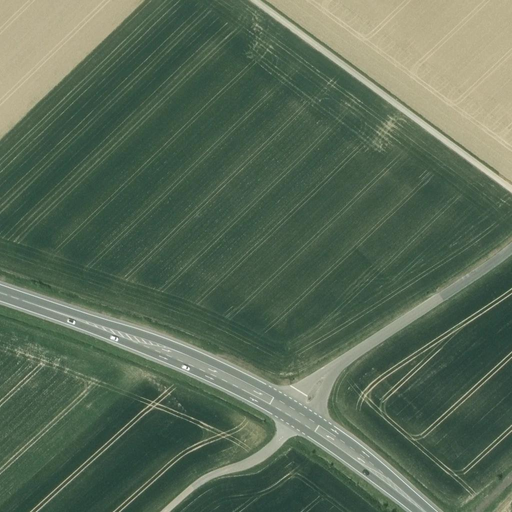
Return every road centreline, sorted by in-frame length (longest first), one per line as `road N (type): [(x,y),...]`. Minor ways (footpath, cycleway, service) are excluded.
road 1 (primary): [(0,292),(121,333),(301,415)]
road 2 (track): [(511,190),(253,0)]
road 3 (unclassified): [(511,247),(335,367),(301,415)]
road 4 (unclassified): [(301,415),(274,448),(206,479),(165,511)]
road 5 (primary): [(301,415),(422,511)]
